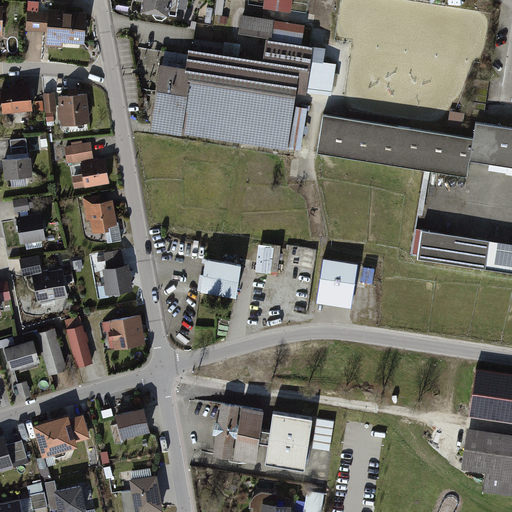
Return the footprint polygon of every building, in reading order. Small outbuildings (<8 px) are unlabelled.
[(143,0),(149,1),(148,12),(177,16),(179,0),(143,0)] [(265,0),(264,9),(292,12),(293,0),(265,0)] [(50,12),(48,31),(47,45),(63,46),(64,41),(85,43),(87,12),(50,9),(50,12)] [(48,31),(50,12),(29,11),(28,29),(48,31)] [(310,22),(245,12),(242,33),(307,42),(310,22)] [(193,55),(166,51),(155,128),(307,149),(313,105),(304,104),(306,92),(337,96),(342,61),(332,60),(334,46),(307,42),(273,37),(270,58),(194,47),(193,55)] [(477,77),(476,109),(489,109),(489,77),(477,77)] [(33,87),(4,88),(5,111),(35,109),(33,87)] [(58,92),(45,93),(47,112),(60,111),(58,92)] [(90,93),(63,96),(65,123),(93,121),(90,93)] [(464,126),(466,111),(452,109),(449,124),(464,126)] [(474,137),(322,114),(317,151),(468,174),(471,158),(474,137)] [(511,128),(476,123),(474,137),(471,158),(511,164),(511,239),(424,226),(419,257),(511,270),(511,128)] [(30,138),(13,139),(14,155),(31,153),(30,138)] [(93,140),(65,145),(68,162),(96,157),(93,140)] [(36,155),(7,159),(9,177),(38,173),(36,155)] [(108,157),(83,160),(84,173),(74,174),(76,184),(111,179),(108,157)] [(104,193),(86,197),(89,216),(94,215),(97,229),(109,227),(108,223),(121,221),(117,198),(105,201),(104,193)] [(32,194),(15,197),(19,213),(36,209),(32,194)] [(44,211),(20,215),(24,240),(48,236),(44,211)] [(108,223),(109,227),(111,239),(124,237),(121,221),(108,223)] [(259,271),(281,271),(281,242),(259,241),(259,271)] [(109,266),(126,263),(123,247),(107,249),(109,266)] [(43,252),(23,256),(26,273),(46,269),(43,252)] [(246,264),(207,258),(202,290),(241,297),(246,264)] [(324,259),(317,303),(352,308),(359,264),(324,259)] [(109,266),(104,267),(108,291),(132,288),(128,263),(126,263),(109,266)] [(374,280),(376,265),(365,265),(364,280),(374,280)] [(64,267),(37,273),(42,299),(70,293),(64,267)] [(0,282),(0,284),(4,298),(12,296),(8,278),(0,279),(0,282)] [(83,314),(67,319),(81,363),(96,358),(83,314)] [(144,314),(114,318),(118,344),(148,340),(144,314)] [(40,332),(51,370),(71,364),(59,326),(40,332)] [(44,358),(38,339),(9,348),(15,367),(44,358)] [(511,372),(477,367),(469,416),(511,422),(511,372)] [(31,379),(19,383),(23,398),(35,394),(31,379)] [(275,411),(272,429),(265,427),(268,407),(225,400),(218,451),(261,458),(264,438),(271,439),(268,460),(309,466),(311,451),(327,454),(332,419),(275,411)] [(144,408),(117,415),(122,436),(149,429),(144,408)] [(68,412),(33,423),(43,454),(78,443),(77,440),(91,436),(84,413),(70,417),(68,412)] [(511,433),(469,427),(465,460),(488,464),(485,483),(511,487),(511,433)] [(5,433),(0,434),(0,469),(29,460),(22,438),(8,443),(5,433)] [(155,476),(132,480),(138,511),(161,507),(155,476)] [(56,479),(45,481),(51,509),(59,507),(60,511),(72,511),(87,509),(82,483),(58,488),(56,479)] [(44,490),(30,493),(33,508),(48,506),(44,490)] [(327,511),(330,493),(312,490),(308,511),(327,511)] [(23,511),(20,496),(0,500),(0,511),(23,511)] [(295,511),(297,505),(271,502),(269,511),(295,511)]
